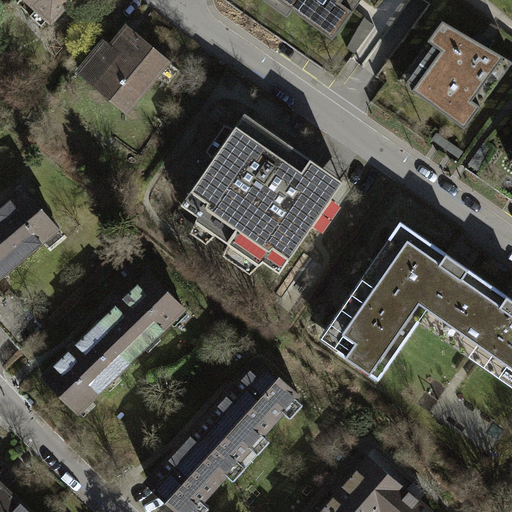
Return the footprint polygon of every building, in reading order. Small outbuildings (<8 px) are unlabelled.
[(70,0),(26,0),(36,8),(30,15),(42,26),(48,19),(51,21),(70,0)] [(359,0),(264,0),(287,17),(292,10),(332,38),(359,0)] [(509,62),(439,20),(395,81),(460,127),(509,62)] [(116,91),(132,105),(168,62),(126,26),(110,46),(104,42),(80,70),(110,97),(116,91)] [(338,180),(241,112),(177,203),(275,271),(338,180)] [(0,274),(58,227),(25,188),(0,208),(0,274)] [(377,378),(421,316),(457,341),(467,328),(478,335),(469,348),(511,378),(511,299),(431,244),(400,221),(389,237),(393,240),(368,276),(382,285),(373,298),(360,288),(333,326),(346,335),(337,349),(377,378)] [(131,359),(184,308),(150,273),(102,319),(119,336),(113,341),(131,359)] [(4,294),(0,288),(0,328),(19,350),(44,327),(9,289),(4,294)] [(77,410),(131,359),(113,341),(119,336),(102,319),(43,375),(77,410)] [(290,416),(303,401),(259,361),(211,413),(255,453),(269,438),(261,430),(281,408),(290,416)] [(232,478),(255,453),(211,413),(151,479),(186,511),(201,511),(209,505),(200,497),(224,471),(232,478)] [(323,511),(383,511),(404,489),(367,457),(321,510),(323,511)] [(0,511),(29,511),(0,483),(0,511)]
